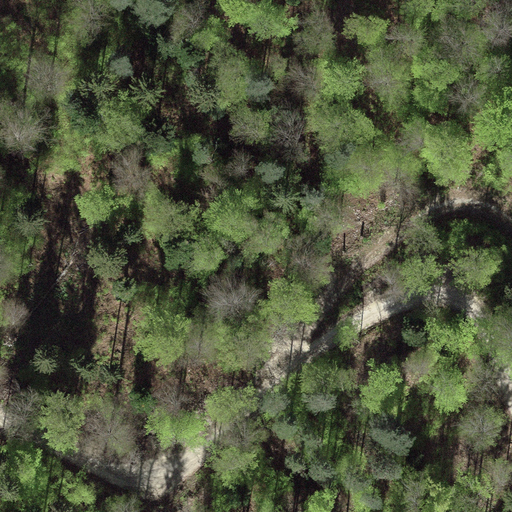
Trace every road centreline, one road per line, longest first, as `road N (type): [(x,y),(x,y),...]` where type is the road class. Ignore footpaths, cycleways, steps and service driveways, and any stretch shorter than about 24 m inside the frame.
road 1 (track): [(0,421),(124,477),(160,476),(349,322),(436,291),(470,311),(511,395)]
road 2 (track): [(511,225),(460,201),(414,220),(327,292),(296,365)]
